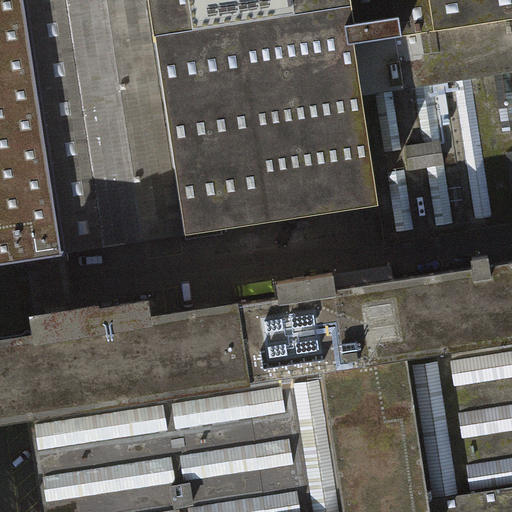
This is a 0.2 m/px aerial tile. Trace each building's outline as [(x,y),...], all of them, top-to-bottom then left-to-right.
[(0,0),(0,261),(61,252),(22,0),(0,0)] [(22,0),(61,252),(184,234),(153,35),(147,0),(22,0)] [(351,41),(398,34),(396,16),(353,22),(350,6),(349,0),(147,0),(153,35),(184,234),(185,240),(221,234),(220,224),(376,200),(351,41)] [(511,0),(349,0),(350,6),(353,22),(396,16),(398,34),(511,17),(511,0)] [(511,17),(398,34),(351,41),(376,200),(388,243),(511,223),(511,17)] [(71,307),(61,252),(0,261),(0,338),(16,336),(35,333),(32,314),(71,307)] [(0,338),(0,415),(29,411),(44,511),(511,511),(511,259),(487,263),(486,255),(472,257),(473,265),(332,286),(330,272),(277,279),(280,296),(147,316),(145,301),(95,308),(95,304),(71,307),(32,314),(35,333),(16,336),(0,338)]
